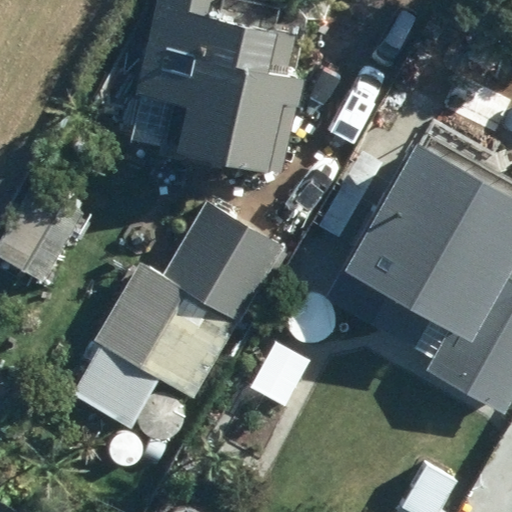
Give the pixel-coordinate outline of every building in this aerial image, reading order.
[(303,94),(308,66),(293,62),(299,25),(280,21),(282,15),(221,3),(221,0),(157,0),(129,145),(182,156),(186,137),(288,157),(296,117),(284,114),(288,90),(303,94)] [(511,401),(511,176),(422,126),(331,290),(436,348),(429,363),(509,407),(511,401)] [(0,247),(48,276),(89,208),(36,175),(0,234),(0,247)] [(98,332),(197,392),(289,238),(213,192),(168,267),(146,253),(98,332)] [(460,474),(433,458),(400,511),(457,511),(459,510),(444,501),(460,474)]
